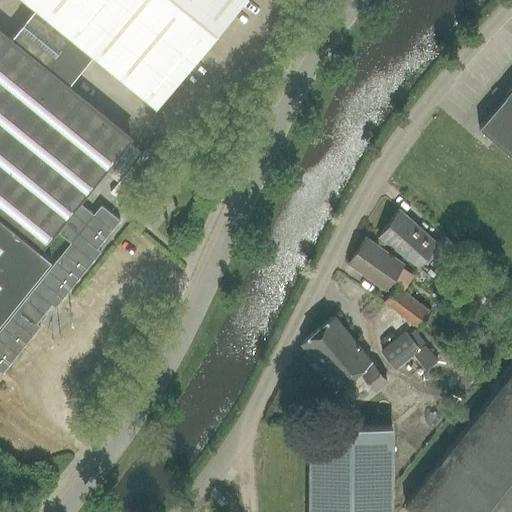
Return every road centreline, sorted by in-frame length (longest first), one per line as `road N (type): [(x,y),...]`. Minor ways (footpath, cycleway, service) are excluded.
road 1 (unclassified): [(184,511),(259,413),(347,223),(415,122),(511,10)]
road 2 (tertiary): [(61,511),(200,334),(294,89),(353,0)]
